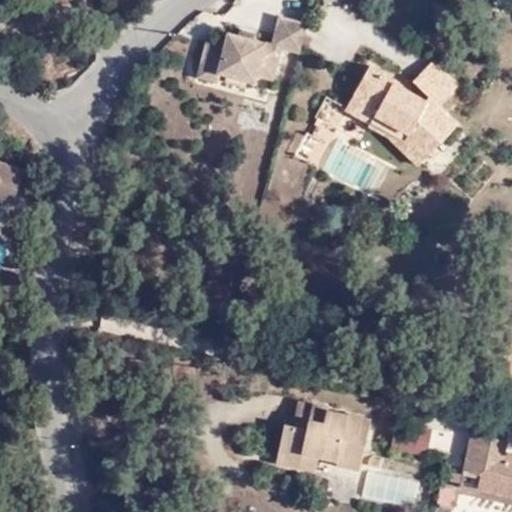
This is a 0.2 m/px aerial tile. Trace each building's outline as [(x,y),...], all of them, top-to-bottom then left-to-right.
[(301,53),(308,25),(282,17),(275,43),(230,31),(227,46),(209,41),(199,75),(218,81),(220,72),(256,81),(258,75),(274,80),(283,48),(301,53)] [(412,128),(432,149),(457,119),(443,104),(460,81),(438,58),(422,74),(435,89),(431,94),(375,58),(353,95),(412,128)] [(422,157),(432,149),(412,128),(353,95),(348,103),(405,136),(422,157)] [(0,202),(8,206),(23,169),(0,158),(0,202)] [(274,466),(295,471),(299,455),(316,458),(335,462),(335,470),(359,473),(367,423),(325,414),(325,409),(295,403),(291,427),(281,425),(274,466)] [(389,444),(425,453),(430,426),(395,418),(389,444)] [(475,486),(511,493),(511,457),(504,456),(505,437),(475,431),(471,446),(465,446),(461,467),(478,471),(475,486)] [(299,455),(295,471),(313,474),(316,458),(299,455)] [(367,472),(364,498),(418,504),(421,479),(367,472)]
